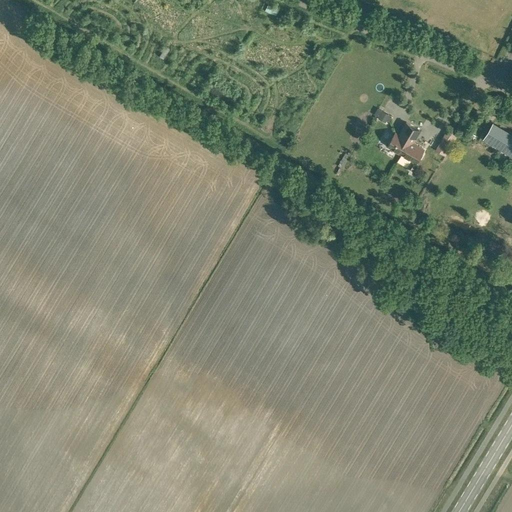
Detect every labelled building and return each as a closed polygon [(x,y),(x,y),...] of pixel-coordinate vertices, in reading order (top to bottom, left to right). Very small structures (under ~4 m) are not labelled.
[(352,41),(358,35),(355,31),(348,37),(352,41)] [(406,139),(414,127),(406,122),(400,132),(401,133),(400,135),(395,132),(388,145),(392,147),(392,148),(397,151),(397,150),(402,153),(409,141),(406,139)] [(511,155),(511,132),(493,122),(483,138),(511,155)] [(409,141),(402,153),(416,161),(418,159),(420,159),(423,154),(422,152),(424,149),(413,143),(420,130),(414,127),(406,139),(409,141)] [(442,138),(435,149),(446,155),(452,145),(447,142),(442,138)]
